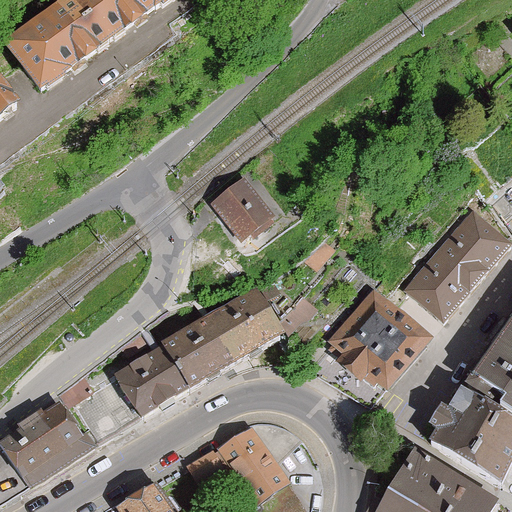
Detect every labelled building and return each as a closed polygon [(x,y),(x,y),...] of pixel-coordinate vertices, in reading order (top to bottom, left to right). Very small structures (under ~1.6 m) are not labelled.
[(170,0),(77,0),(9,49),(41,93),(64,77),(63,75),(77,66),(140,20),(155,10),(156,11),(170,0)] [(0,119),(17,107),(0,84),(0,119)] [(245,178),(212,204),(241,242),(251,234),(255,239),(274,224),(270,219),(275,215),(245,178)] [(511,245),(473,212),(405,292),(444,325),(511,245)] [(432,337),(374,287),(328,341),(344,354),(337,362),(360,381),(366,373),(387,390),(432,337)] [(279,334),(252,290),(206,318),(160,346),(187,391),(240,358),(279,334)] [(511,322),(471,380),(472,381),(468,388),(511,418),(511,322)] [(187,391),(160,346),(156,349),(114,374),(118,380),(74,407),(88,430),(98,446),(137,422),(142,419),(187,391)] [(511,424),(463,394),(449,417),(441,412),(432,427),(440,432),(431,446),(501,489),(511,465),(511,424)] [(1,444),(30,489),(98,446),(88,430),(83,434),(63,403),(45,415),(41,410),(18,424),(22,430),(1,444)] [(250,427),(278,466),(302,443),(292,433),(280,427),(268,425),(257,425),(250,427)] [(250,427),(217,449),(219,452),(230,467),(258,507),(291,484),(278,466),(250,427)] [(230,467),(219,452),(216,454),(213,450),(187,467),(200,487),(230,467)] [(491,511),(496,505),(416,455),(386,506),(376,501),(369,511),(491,511)] [(175,511),(154,482),(116,508),(118,511),(175,511)] [(253,511),(308,511),(291,484),(258,507),(253,511)]
